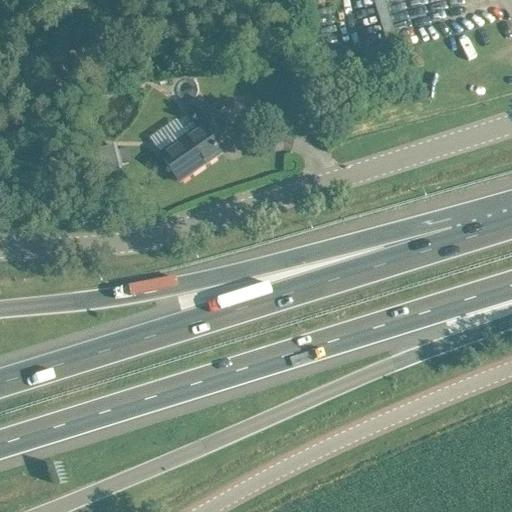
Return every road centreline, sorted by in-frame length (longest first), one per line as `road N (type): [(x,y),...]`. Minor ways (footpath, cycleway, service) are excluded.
road 1 (motorway): [(0,446),(511,287)]
road 2 (unclassified): [(0,249),(162,236),(511,127)]
road 3 (motorway): [(461,240),(0,383)]
road 4 (motorway): [(461,240),(298,257),(138,297),(0,311)]
road 5 (unclassified): [(203,511),(375,423),(511,370)]
road 6 (motorway): [(220,437),(511,321)]
